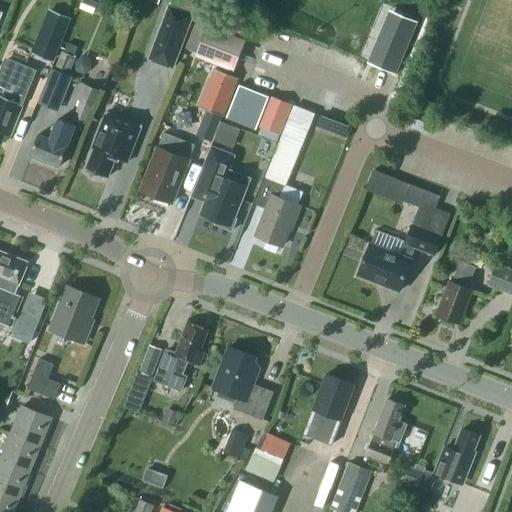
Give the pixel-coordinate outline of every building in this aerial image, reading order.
[(96,13),(94,0),(89,0),(79,1),(81,15),(96,13)] [(57,3),(54,10),(66,15),(69,8),(57,3)] [(168,4),(148,59),(175,69),(195,14),(168,4)] [(66,15),(54,10),(49,8),(32,50),(37,52),(53,59),(54,59),(71,17),(66,15)] [(419,21),(390,9),(368,62),(396,74),(419,21)] [(229,28),(253,38),(258,25),(235,15),(229,28)] [(197,21),(186,47),(198,52),(209,26),(197,21)] [(196,56),(233,72),(246,42),(209,26),(196,56)] [(70,72),(76,56),(74,55),(61,50),(55,66),(70,72)] [(0,95),(0,143),(2,144),(5,134),(10,136),(23,105),(21,104),(34,71),(7,60),(0,75),(0,87),(4,89),(1,96),(0,95)] [(73,77),(52,68),(38,102),(59,110),(73,77)] [(215,69),(199,107),(224,117),(230,100),(239,79),(215,69)] [(273,82),(271,90),(291,96),(293,88),(273,82)] [(85,85),(72,117),(85,122),(98,90),(85,85)] [(240,85),(227,118),(256,129),(269,96),(240,85)] [(279,135),(292,104),(274,96),(261,127),(279,135)] [(266,208),(256,234),(281,245),(292,219),(294,220),(301,205),(285,199),(288,193),(285,191),(316,113),(293,104),(265,176),(254,203),(266,208)] [(141,124),(107,110),(92,147),(94,148),(87,167),(108,176),(115,157),(127,161),(141,124)] [(319,115),(316,126),(347,135),(350,125),(319,115)] [(50,138),(39,133),(31,153),(59,165),(75,126),(58,119),(50,138)] [(157,146),(140,188),(172,201),(189,159),(189,158),(178,154),(184,139),(164,131),(158,146),(157,146)] [(200,172),(191,196),(205,201),(200,212),(217,219),(215,223),(232,230),(237,218),(238,217),(235,216),(238,209),(241,202),(250,177),(229,169),(235,154),(211,145),(200,172)] [(374,170),(367,186),(404,200),(410,184),(374,170)] [(411,223),(404,242),(400,254),(370,242),(357,275),(398,291),(411,258),(415,246),(434,254),(442,235),(441,235),(450,213),(435,207),(440,195),(410,184),(404,200),(419,206),(412,224),(411,223)] [(0,319),(9,324),(12,316),(14,317),(15,314),(13,314),(21,296),(14,293),(27,261),(0,249),(0,319)] [(442,298),(436,312),(458,321),(471,288),(468,287),(476,266),(460,259),(454,275),(459,277),(457,283),(448,279),(441,297),(442,298)] [(511,269),(496,263),(487,285),(511,294),(511,269)] [(89,327),(86,326),(98,298),(68,285),(50,328),(83,342),(89,327)] [(17,318),(14,317),(12,316),(9,324),(16,327),(13,335),(29,342),(36,326),(19,319),(17,318)] [(199,363),(204,350),(201,349),(208,329),(187,321),(175,353),(171,352),(171,353),(165,350),(154,378),(181,389),(187,374),(182,372),(188,358),(199,363)] [(163,349),(149,344),(139,371),(153,376),(163,349)] [(252,383),(258,368),(250,365),(254,355),(228,345),(212,386),(237,396),(232,407),(262,418),(273,390),(252,383)] [(47,378),(53,363),(38,357),(26,387),(54,398),(60,383),(47,378)] [(333,443),(354,384),(325,373),(304,432),(333,443)] [(10,389),(0,385),(0,407),(3,408),(10,389)] [(139,412),(143,402),(127,396),(123,406),(139,412)] [(389,462),(395,447),(392,446),(401,425),(397,424),(405,404),(388,398),(366,453),(389,462)] [(21,405),(10,434),(39,445),(50,417),(21,405)] [(174,424),(178,411),(166,407),(162,420),(174,424)] [(446,446),(435,473),(460,483),(465,470),(466,470),(469,462),(471,463),(476,451),(473,450),(480,435),(463,428),(454,449),(446,446)] [(225,448),(222,447),(220,451),(223,452),(223,453),(226,454),(226,453),(241,459),(249,435),(231,429),(225,448)] [(10,434),(0,457),(0,459),(29,471),(39,445),(10,434)] [(274,469),(281,456),(262,446),(255,459),(274,469)] [(0,491),(18,498),(29,471),(0,459),(0,491)] [(344,511),(355,511),(372,470),(348,461),(331,506),(344,511)] [(424,469),(425,467),(416,463),(415,467),(424,471),(418,484),(427,487),(433,472),(424,469)] [(415,467),(410,465),(404,480),(418,486),(418,484),(424,471),(415,467)] [(164,486),(167,472),(145,468),(142,481),(164,486)] [(240,479),(226,511),(271,511),(279,495),(240,479)] [(442,511),(449,495),(433,490),(425,511),(442,511)] [(12,511),(18,498),(0,491),(0,511),(12,511)] [(140,498),(135,511),(137,511),(151,511),(154,504),(140,498)]
